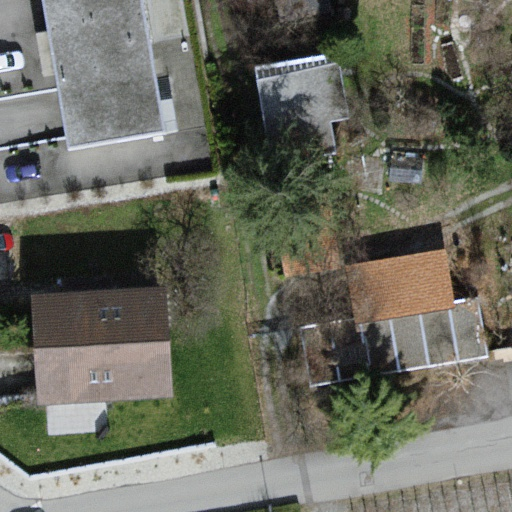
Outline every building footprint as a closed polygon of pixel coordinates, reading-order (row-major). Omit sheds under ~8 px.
[(138,0),(40,0),(70,146),(164,127),(138,0)] [(343,64),(254,75),(264,158),(334,150),(329,113),(349,110),(343,64)] [(287,276),(342,268),(331,196),(276,205),(287,276)] [(355,319),(453,303),(443,249),(347,266),(355,319)] [(162,285),(32,296),(40,397),(170,387),(162,285)] [(355,319),(299,329),(309,385),(488,355),(479,299),(453,303),(355,319)]
